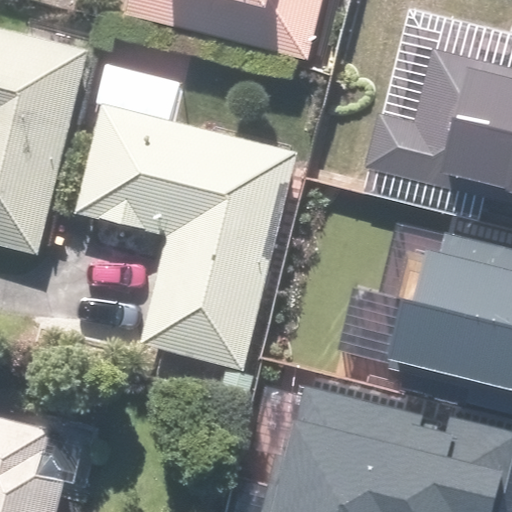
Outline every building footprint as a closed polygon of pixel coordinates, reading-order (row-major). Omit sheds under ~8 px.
[(178,0),(269,15),(271,0),(178,0)] [(0,245),(36,254),(83,55),(0,35),(0,245)] [(289,157),(88,109),(65,206),(175,232),(146,354),(237,376),(289,157)] [(511,231),(418,208),(383,344),(511,376),(511,231)] [(459,511),(484,401),(289,357),(254,511),(459,511)] [(48,424),(0,413),(0,511),(61,511),(59,488),(36,483),(48,424)]
